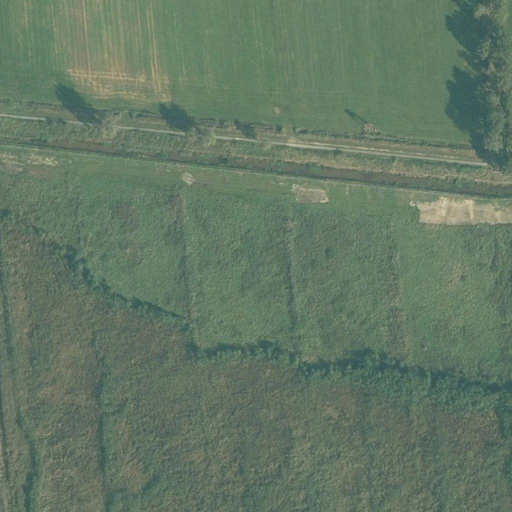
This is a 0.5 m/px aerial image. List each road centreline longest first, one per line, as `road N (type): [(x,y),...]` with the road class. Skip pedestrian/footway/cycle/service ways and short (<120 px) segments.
road 1 (track): [(511,156),(0,109)]
road 2 (track): [(489,0),(501,163)]
